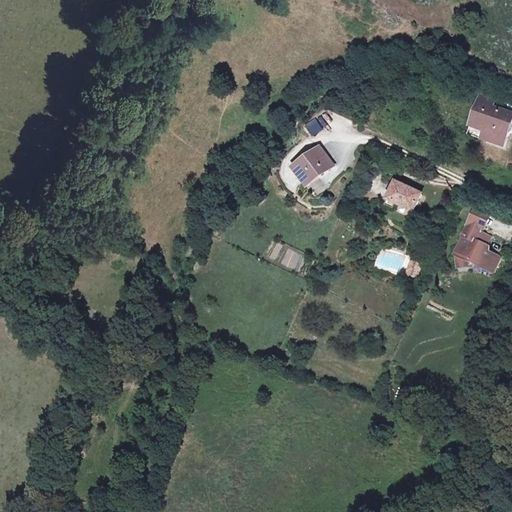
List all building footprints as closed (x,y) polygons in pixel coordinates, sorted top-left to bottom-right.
[(497,97),(482,92),(471,125),(468,135),(504,148),(509,133),(506,132),(511,114),(499,110),(498,112),(493,110),(497,97)] [(306,126),(314,138),(324,130),(316,119),(306,126)] [(334,167),(320,148),(293,169),(304,184),(317,174),(320,178),(334,167)] [(307,188),(320,178),(317,174),(304,184),(307,188)] [(423,195),(396,183),(387,201),(388,201),(397,205),(414,213),(423,195)] [(325,185),(315,191),(319,198),(329,192),(325,185)] [(397,205),(388,201),(386,206),(394,210),(397,205)] [(476,208),(470,222),(482,227),(485,228),(491,215),(476,208)] [(456,252),(460,268),(471,267),(472,263),(478,266),(494,263),(497,256),(489,252),(489,248),(485,246),(478,243),(482,234),(480,233),(482,227),(470,222),(456,252)] [(490,237),(482,234),(478,243),(485,246),(490,237)] [(417,278),(421,266),(411,262),(407,275),(417,278)] [(494,263),(478,266),(490,271),(494,263)]
